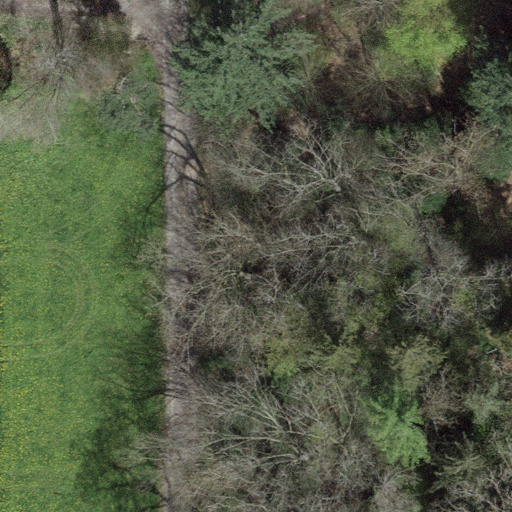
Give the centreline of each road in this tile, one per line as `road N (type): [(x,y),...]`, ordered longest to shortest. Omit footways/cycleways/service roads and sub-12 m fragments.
road 1 (track): [(163,57),(175,511)]
road 2 (track): [(0,37),(163,57)]
